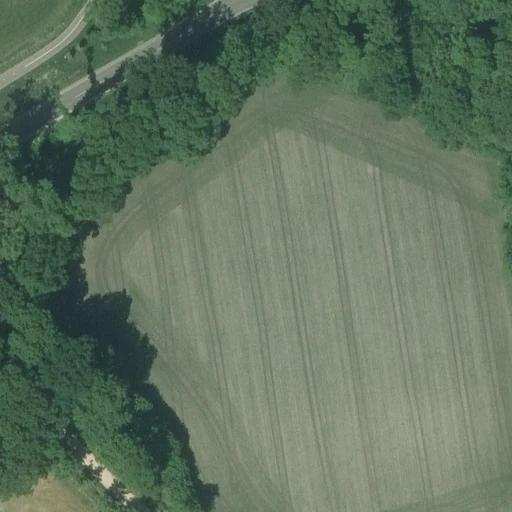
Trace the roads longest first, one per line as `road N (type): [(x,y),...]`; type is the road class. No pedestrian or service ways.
road 1 (secondary): [(0,142),(240,0)]
road 2 (track): [(141,511),(0,359)]
